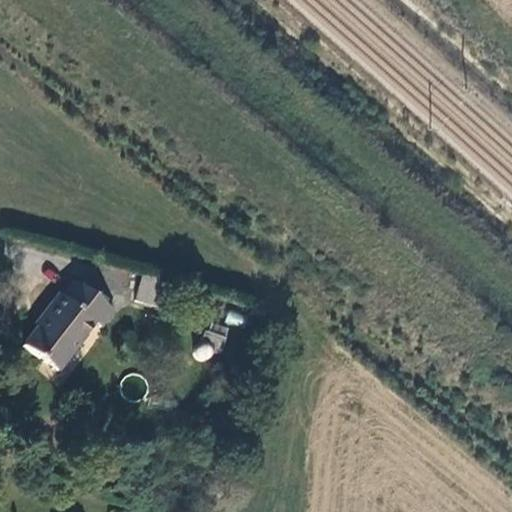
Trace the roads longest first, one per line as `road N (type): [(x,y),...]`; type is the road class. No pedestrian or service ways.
road 1 (track): [(67,0),(457,327)]
road 2 (track): [(511,282),(171,0)]
